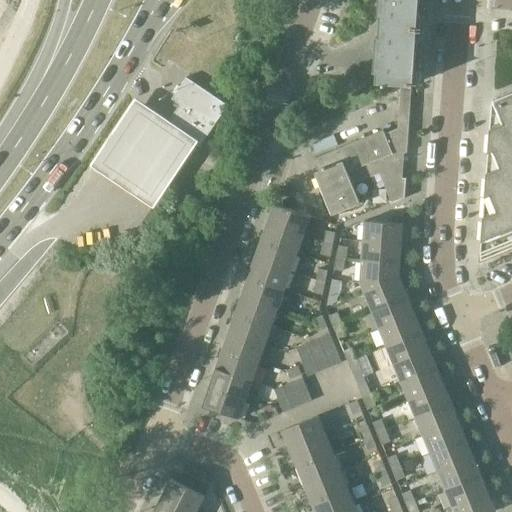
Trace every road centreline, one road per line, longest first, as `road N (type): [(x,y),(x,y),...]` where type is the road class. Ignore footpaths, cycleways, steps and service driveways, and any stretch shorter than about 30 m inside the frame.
road 1 (residential): [(155,431),(309,0)]
road 2 (residential): [(462,315),(442,250),(459,0)]
road 3 (primary): [(0,239),(97,111),(163,0)]
road 4 (primary): [(97,0),(0,165)]
road 5 (residential): [(255,511),(226,457),(155,431)]
